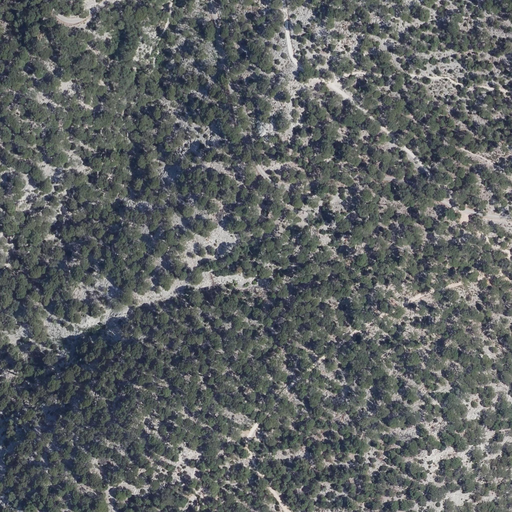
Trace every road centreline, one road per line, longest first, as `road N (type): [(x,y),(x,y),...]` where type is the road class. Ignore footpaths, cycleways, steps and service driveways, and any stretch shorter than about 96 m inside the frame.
road 1 (unclassified): [(208,0),(249,155),(283,185),(364,174),(422,187),(472,213),(511,218)]
road 2 (track): [(511,257),(509,269),(428,291),(355,331),(268,408),(245,441),(288,511)]
road 3 (track): [(511,257),(479,234),(350,98),(301,68),(282,0)]
